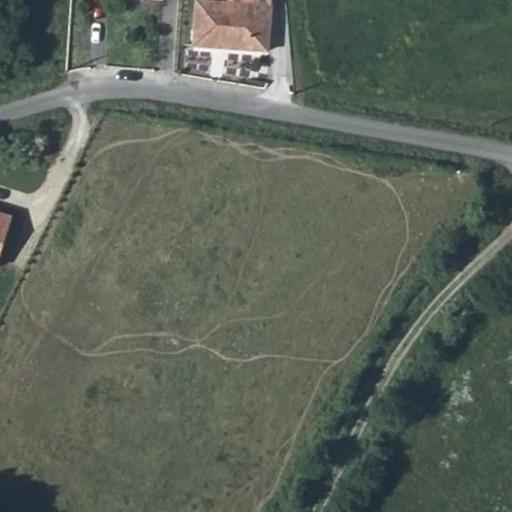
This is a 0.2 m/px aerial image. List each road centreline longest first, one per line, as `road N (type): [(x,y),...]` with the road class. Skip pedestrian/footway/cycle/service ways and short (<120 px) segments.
road 1 (unclassified): [(511,155),(166,94),(76,95),(0,116)]
road 2 (track): [(316,511),(408,336),(511,231)]
